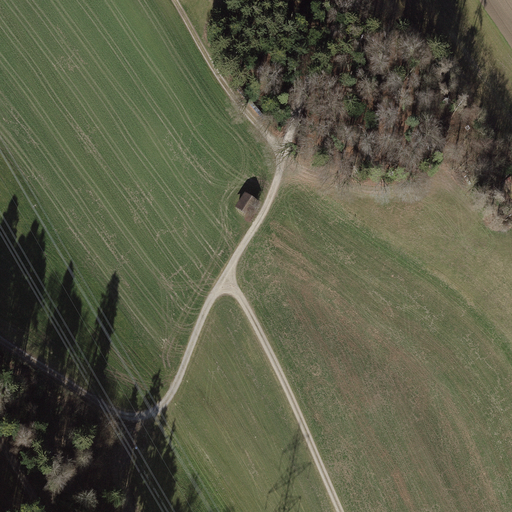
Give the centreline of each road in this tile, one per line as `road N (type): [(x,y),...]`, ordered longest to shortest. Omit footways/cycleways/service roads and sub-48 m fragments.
road 1 (track): [(351,0),(302,94),(271,196),(164,403),(139,419),(114,414),(0,335)]
road 2 (track): [(343,511),(229,270)]
road 3 (track): [(174,0),(281,164)]
